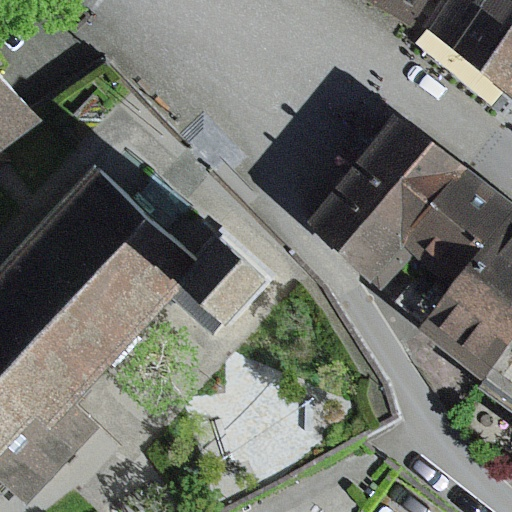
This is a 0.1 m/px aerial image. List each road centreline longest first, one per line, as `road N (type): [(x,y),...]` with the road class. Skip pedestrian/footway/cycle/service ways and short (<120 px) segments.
road 1 (residential): [(511,503),(430,424),(248,135),(160,15)]
road 2 (residential): [(160,15),(191,35),(262,59),(414,83),(511,158)]
